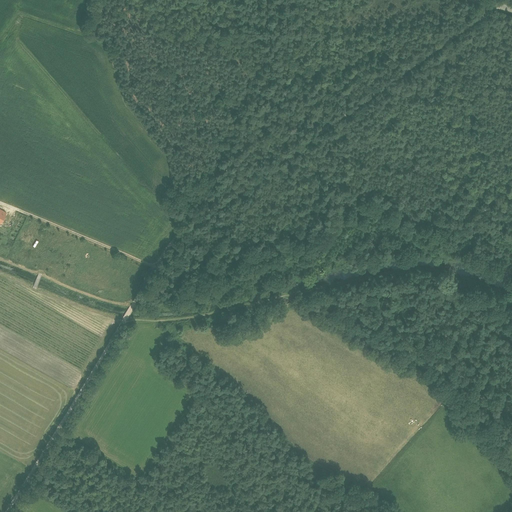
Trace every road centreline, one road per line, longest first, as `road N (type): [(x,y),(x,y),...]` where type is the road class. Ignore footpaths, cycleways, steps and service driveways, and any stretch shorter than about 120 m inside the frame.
road 1 (track): [(493,4),(181,233),(128,314)]
road 2 (track): [(124,321),(14,502)]
road 3 (track): [(155,268),(0,202)]
road 4 (track): [(511,417),(406,342),(385,360)]
road 5 (track): [(511,337),(406,342),(385,333)]
